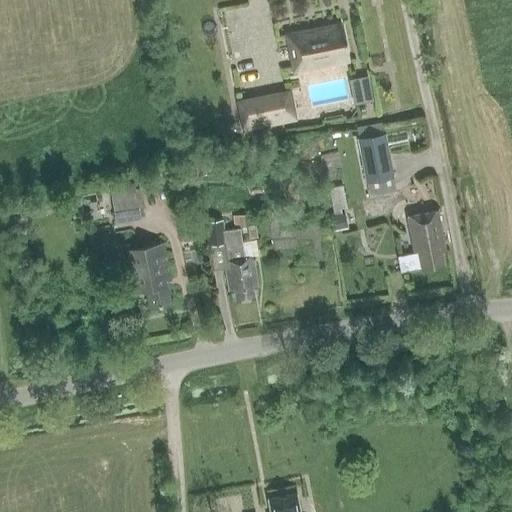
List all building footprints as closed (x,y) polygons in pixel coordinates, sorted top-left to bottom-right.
[(348,61),(341,25),(286,36),(293,72),(348,61)] [(290,90),(236,101),(242,131),(296,121),(290,90)] [(383,133),(356,138),(365,184),(392,178),(383,133)] [(210,174),(208,158),(183,161),(185,177),(210,174)] [(264,186),(251,188),(252,195),(278,191),(275,176),(262,178),(264,186)] [(133,182),(109,186),(116,224),(141,220),(139,208),(142,208),(139,186),(134,187),(133,182)] [(421,269),(443,264),(439,246),(443,245),(436,211),(406,217),(413,252),(417,251),(421,269)] [(239,224),(239,227),(246,226),(248,239),(257,238),(255,225),(248,226),(247,223),(255,222),(254,213),(232,216),(233,225),(239,224)] [(345,213),(330,216),(333,232),(348,229),(345,213)] [(193,214),(179,216),(182,242),(196,240),(193,214)] [(252,288),(257,288),(253,257),(243,258),(239,228),(224,230),(222,220),(204,222),(208,247),(224,244),(226,262),(223,262),(228,293),(233,292),(234,300),(254,297),(252,288)] [(126,252),(135,293),(145,291),(149,309),(170,305),(165,281),(170,280),(163,244),(126,252)] [(298,511),(295,494),(267,500),(269,511),(298,511)]
